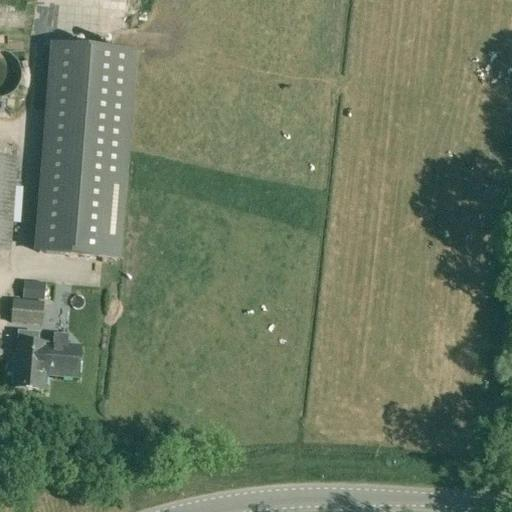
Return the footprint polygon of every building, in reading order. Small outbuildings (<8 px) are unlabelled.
[(39,252),(118,258),(134,51),(55,45),(39,252)] [(0,97),(1,97),(4,96),(6,95),(9,94),(11,93),(13,91),(15,89),(17,87),(18,85),(19,82),(20,80),(20,77),(20,74),(20,71),(20,69),(19,66),(18,64),(17,61),(15,59),(13,57),(11,56),(9,54),(6,53),(4,52),(1,51),(0,51),(0,97)] [(0,249),(10,250),(17,158),(0,156),(0,249)] [(14,299),(11,317),(10,324),(42,327),(42,319),(46,284),(24,282),(22,300),(14,299)] [(77,378),(80,348),(66,346),(67,337),(55,336),(54,345),(18,342),(14,387),(44,390),(45,375),(77,378)]
